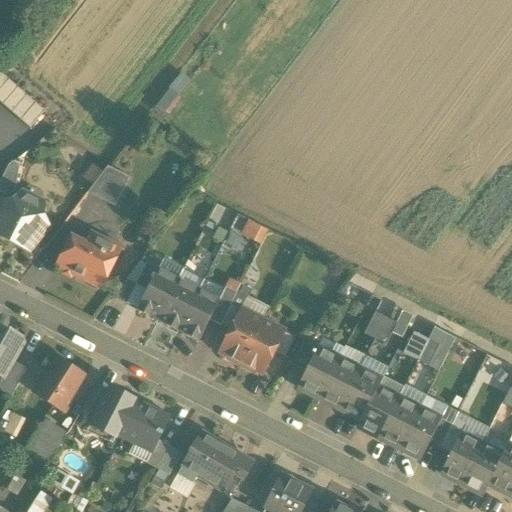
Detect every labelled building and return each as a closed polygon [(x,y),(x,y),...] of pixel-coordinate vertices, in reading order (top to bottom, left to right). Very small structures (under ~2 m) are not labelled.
[(0,104),(27,128),(42,111),(0,74),(0,104)] [(0,181),(0,194),(5,197),(14,193),(19,166),(12,163),(8,166),(0,181)] [(87,193),(114,207),(129,178),(107,167),(87,193)] [(15,241),(28,251),(46,229),(40,218),(41,206),(22,196),(13,204),(1,206),(0,209),(0,235),(9,238),(15,241)] [(57,267),(91,284),(99,268),(108,273),(120,249),(91,235),(86,245),(72,238),(57,267)] [(99,268),(91,284),(100,288),(108,273),(99,268)] [(149,316),(158,321),(178,281),(157,271),(147,290),(137,310),(139,311),(139,313),(148,318),(149,316)] [(115,301),(126,306),(137,285),(126,279),(115,301)] [(176,330),(178,331),(198,292),(178,281),(158,321),(166,325),(166,326),(175,331),(176,330)] [(147,290),(137,285),(126,306),(136,312),(137,310),(147,290)] [(209,321),(220,326),(231,305),(236,294),(225,289),(218,302),(219,302),(209,321)] [(218,302),(198,292),(178,331),(187,335),(186,337),(196,342),(196,340),(199,341),(209,321),(219,302),(218,302)] [(231,305),(241,311),(263,322),(268,311),(236,294),(231,305)] [(241,311),(231,305),(220,326),(231,332),(241,311)] [(241,364),(263,322),(241,311),(231,332),(220,354),(241,364)] [(403,312),(397,324),(386,319),(375,314),(365,335),(375,340),(386,346),(393,331),(404,336),(413,317),(403,312)] [(284,332),(263,322),(241,364),(263,375),(274,353),(284,332)] [(0,375),(4,377),(10,367),(22,344),(21,339),(13,335),(8,336),(0,331),(0,375)] [(274,353),(284,358),(295,338),(284,332),(274,353)] [(439,346),(428,340),(414,333),(403,355),(417,362),(428,367),(439,346)] [(291,365),(305,373),(317,349),(303,342),(291,365)] [(297,389),(319,399),(339,360),(317,349),(305,373),(297,389)] [(33,393),(64,413),(87,378),(56,358),(33,393)] [(360,370),(339,360),(319,399),(340,410),(360,370)] [(0,383),(0,392),(11,398),(24,375),(10,367),(4,377),(0,383)] [(381,381),(360,370),(340,410),(360,420),(377,388),(381,381)] [(383,377),(381,381),(377,388),(398,399),(404,388),(383,377)] [(84,405),(94,411),(107,391),(96,385),(84,405)] [(115,438),(117,433),(132,402),(133,402),(134,400),(109,388),(90,425),(115,438)] [(398,399),(377,388),(360,420),(357,428),(379,438),(398,399)] [(420,410),(398,399),(379,438),(400,449),(420,410)] [(117,433),(134,442),(137,444),(139,441),(153,448),(154,449),(157,442),(168,420),(133,402),(132,402),(117,433)] [(441,420),(420,410),(400,449),(421,460),(429,444),(441,420)] [(48,461),(66,432),(45,419),(27,448),(48,461)] [(455,419),(452,426),(440,449),(451,454),(460,435),(461,435),(467,425),(455,419)] [(429,444),(440,449),(452,426),(441,420),(429,444)] [(111,444),(115,438),(90,425),(87,432),(111,444)] [(202,434),(178,474),(193,483),(197,476),(222,491),(232,474),(242,458),(202,434)] [(440,474),(462,485),(481,446),(461,435),(460,435),(451,454),(440,474)] [(145,463),(153,448),(139,441),(137,444),(134,442),(128,454),(145,463)] [(145,463),(157,469),(170,449),(157,442),(154,449),(153,448),(145,463)] [(502,456),(481,446),(462,485),(483,496),(489,485),(502,456)] [(511,447),(507,446),(502,456),(489,485),(510,496),(511,491),(511,447)] [(181,454),(170,449),(157,469),(168,475),(181,454)] [(252,464),(242,458),(232,474),(243,480),(252,464)] [(6,489),(16,495),(25,481),(15,475),(6,489)] [(266,507),(275,511),(299,511),(306,501),(310,492),(282,477),(266,507)] [(45,511),(52,498),(41,492),(30,511),(45,511)] [(244,511),(247,508),(231,501),(224,511),(244,511)] [(314,511),(317,507),(306,501),(299,511),(314,511)] [(352,511),(336,504),(336,503),(335,503),(330,511),(352,511)]
